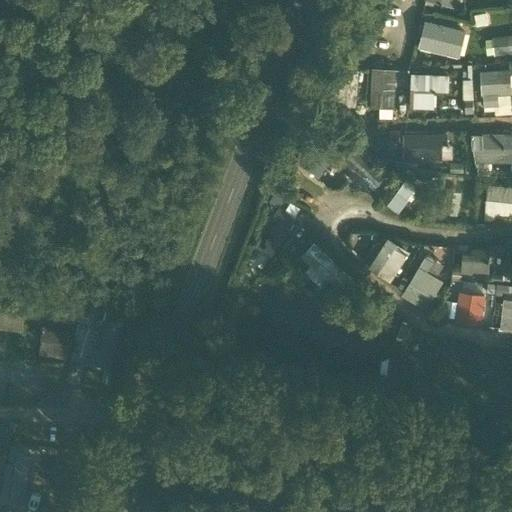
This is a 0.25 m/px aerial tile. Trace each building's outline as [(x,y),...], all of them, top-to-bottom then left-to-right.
[(416,45),(458,55),(465,27),(423,17),(416,45)] [(492,54),(511,52),(511,33),(491,34),(492,54)] [(368,112),(394,112),(395,66),(370,65),(368,112)] [(479,68),(481,112),(511,111),(510,67),(479,68)] [(448,89),(449,71),(411,71),(410,88),(448,89)] [(411,105),(435,107),(436,91),(412,89),(411,105)] [(295,161),(321,175),(337,143),(311,130),(295,161)] [(337,167),(353,181),(370,162),(353,148),(337,167)] [(404,176),(386,204),(399,212),(417,184),(404,176)] [(511,184),(484,184),(483,219),(495,219),(495,213),(511,213),(511,184)] [(276,206),(257,254),(273,260),(293,212),(276,206)] [(383,237),(371,270),(395,279),(406,245),(383,237)] [(312,239),(299,254),(309,264),(303,271),(321,288),(342,266),(312,239)] [(460,249),(460,272),(488,272),(488,249),(460,249)] [(424,254),(401,294),(426,308),(443,279),(426,270),(433,258),(424,254)] [(489,301),(488,328),(511,328),(511,285),(504,285),(503,302),(489,301)] [(480,324),(485,293),(459,288),(453,320),(480,324)] [(44,324),(41,351),(69,355),(72,327),(44,324)] [(8,501),(23,503),(28,457),(14,456),(8,501)]
